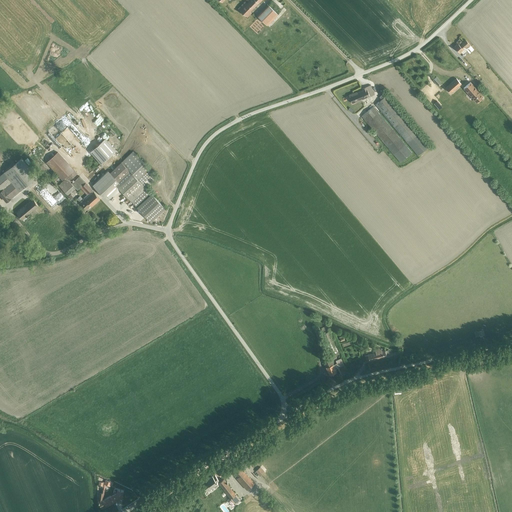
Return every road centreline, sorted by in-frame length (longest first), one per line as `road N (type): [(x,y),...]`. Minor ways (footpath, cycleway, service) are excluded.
road 1 (unclassified): [(470,0),(406,54),(246,115),(198,153),(169,236),(285,411)]
road 2 (unclassified): [(285,411),(127,511)]
road 3 (track): [(392,368),(511,342)]
